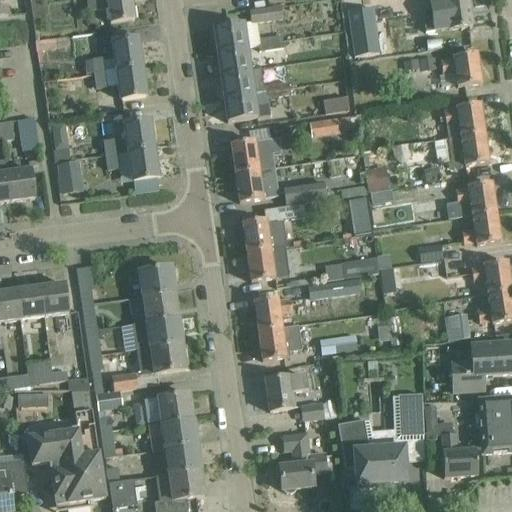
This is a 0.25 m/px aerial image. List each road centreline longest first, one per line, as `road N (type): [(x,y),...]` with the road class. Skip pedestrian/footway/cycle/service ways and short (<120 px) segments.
road 1 (residential): [(247,511),(202,219)]
road 2 (residential): [(202,219),(170,0)]
road 3 (residential): [(202,219),(0,248)]
